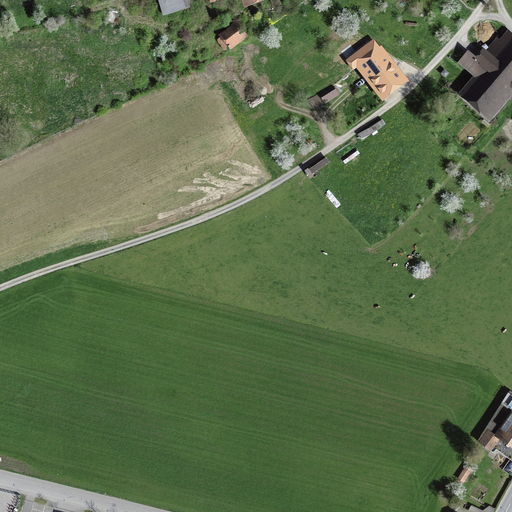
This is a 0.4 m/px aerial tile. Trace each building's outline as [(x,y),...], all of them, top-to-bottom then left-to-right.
[(190,0),(165,0),(170,16),(193,9),(190,0)] [(271,0),(209,0),(211,6),(228,0),(241,0),(245,9),(271,0)] [(248,38),(235,22),(216,38),(229,54),(248,38)] [(511,99),(511,37),(508,33),(488,55),(483,51),(476,58),(468,51),(456,64),(478,83),(463,100),(489,124),(511,99)] [(407,83),(374,41),(345,63),(352,73),(358,69),(383,101),(407,83)] [(321,99),(325,105),(340,96),(336,89),(321,99)] [(313,173),(330,162),(327,157),(310,168),(313,173)] [(511,452),(511,398),(509,396),(480,440),(508,459),(511,452)]
